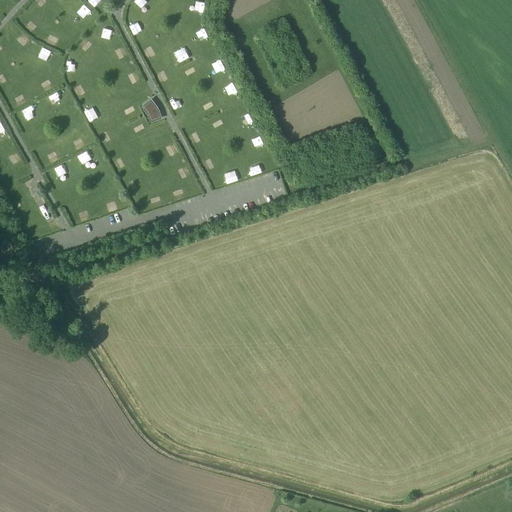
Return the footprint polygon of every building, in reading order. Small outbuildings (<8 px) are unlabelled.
[(205,12),(208,4),(199,0),(196,9),(205,12)] [(141,33),(139,25),(133,27),(135,35),(141,33)] [(202,40),(211,37),(208,27),(199,30),(202,40)] [(27,35),(22,40),(31,48),(36,43),(27,35)] [(52,39),(50,44),(57,48),(60,43),(52,39)] [(46,48),(42,59),(51,62),(55,52),(46,48)] [(9,86),(5,78),(0,80),(0,82),(3,89),(9,86)] [(236,82),(226,85),(231,97),(241,93),(236,82)] [(151,99),(141,106),(148,115),(150,123),(162,119),(159,111),(157,107),(151,99)] [(179,99),(172,104),(178,111),(184,107),(179,99)] [(91,121),(100,119),(97,109),(89,112),(91,121)] [(6,124),(0,125),(0,139),(9,137),(6,124)] [(80,153),(89,147),(83,138),(74,144),(80,153)] [(87,164),(95,162),(92,151),(83,153),(87,164)] [(58,152),(50,157),(56,165),(63,161),(58,152)] [(12,157),(17,168),(26,164),(21,153),(12,157)] [(204,164),(209,171),(217,166),(212,159),(204,164)] [(69,173),(65,166),(59,169),(62,176),(69,173)] [(108,203),(113,215),(122,211),(118,199),(108,203)]
